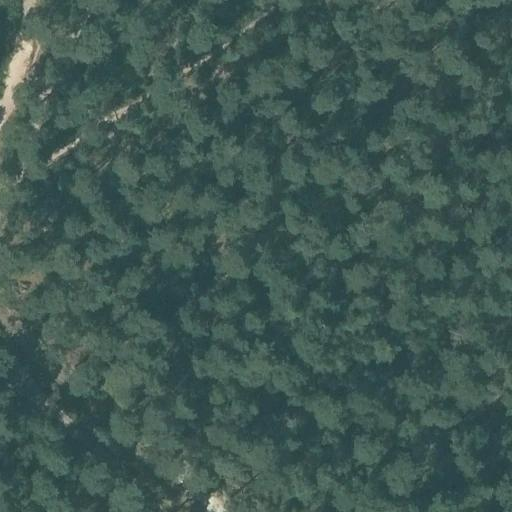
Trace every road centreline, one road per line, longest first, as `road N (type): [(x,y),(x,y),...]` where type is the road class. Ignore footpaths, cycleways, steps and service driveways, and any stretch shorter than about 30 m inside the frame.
road 1 (track): [(28,171),(274,0)]
road 2 (track): [(162,511),(0,362)]
road 3 (track): [(0,125),(34,0)]
